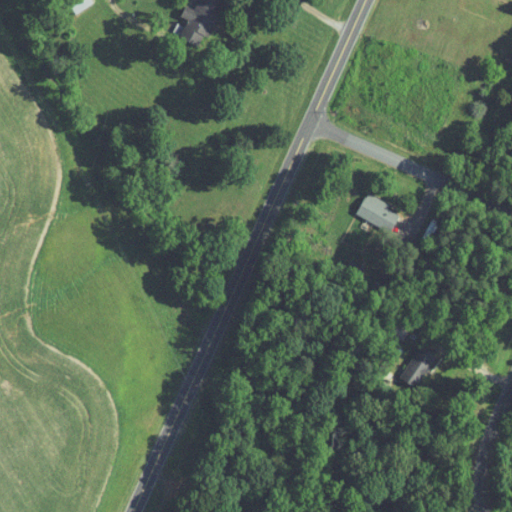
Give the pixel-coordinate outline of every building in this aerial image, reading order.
[(74,13),(65,0),(89,0),(91,2),(74,13)] [(177,35),(186,19),(178,15),(184,5),(191,9),(196,0),(219,0),(213,12),(218,14),(206,36),(201,33),(195,45),(177,35)] [(369,191),(389,203),(387,207),(400,214),(392,228),(388,225),(386,228),(356,212),(366,194),(367,195),(369,191)] [(350,259),(363,267),(359,275),(346,267),(350,259)] [(389,331),(395,319),(408,326),(402,338),(389,331)] [(421,344),(436,353),(414,385),(400,376),(421,344)]
